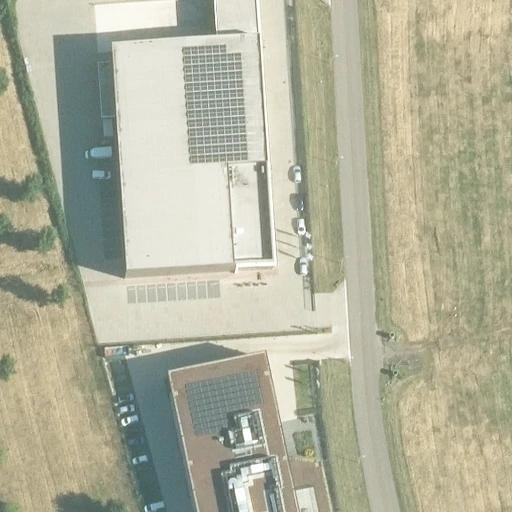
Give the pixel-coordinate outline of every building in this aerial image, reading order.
[(212,0),(216,45),(109,52),(123,280),(271,270),(253,0),(212,0)] [(81,394),(105,388),(96,354),(72,360),(81,394)] [(263,359),(164,379),(168,400),(167,400),(167,401),(168,401),(190,511),(327,511),(318,466),(284,462),(263,359)] [(325,399),(325,419),(337,419),(337,399),(325,399)] [(107,400),(84,406),(92,433),(115,426),(107,400)] [(326,456),(350,456),(350,430),(325,431),(326,456)]
